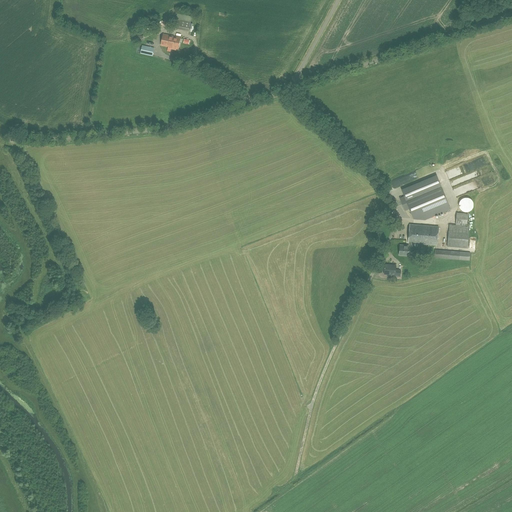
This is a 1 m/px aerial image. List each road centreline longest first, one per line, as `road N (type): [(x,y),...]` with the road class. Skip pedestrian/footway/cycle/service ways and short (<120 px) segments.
road 1 (unclassified): [(13,135),(166,129),(289,91)]
road 2 (unclassified): [(289,91),(511,13)]
